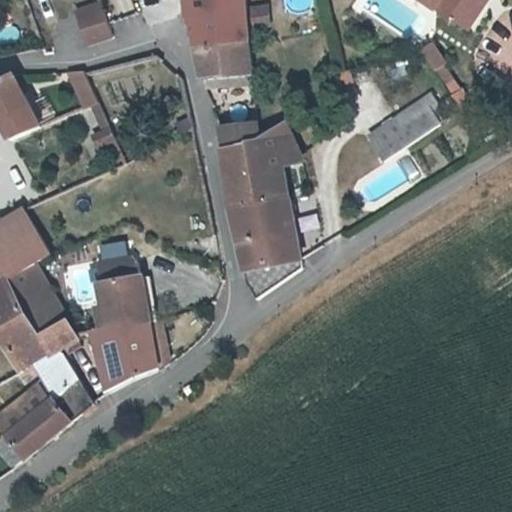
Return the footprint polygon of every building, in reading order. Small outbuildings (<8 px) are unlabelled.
[(247,0),(188,0),(196,33),(205,77),(206,80),(255,75),(247,0)] [(488,3),(482,0),(442,0),(439,6),(440,6),(451,14),(449,16),(458,22),(460,19),(472,27),(488,3)] [(255,29),(271,27),(268,4),(252,6),(255,29)] [(89,47),(115,38),(105,7),(79,16),(89,47)] [(438,70),(448,63),(435,42),(425,49),(438,70)] [(86,110),(99,104),(85,74),(84,70),(69,72),(86,110)] [(0,119),(12,144),(44,129),(17,75),(0,83),(0,119)] [(471,98),(460,105),(467,115),(478,108),(471,98)] [(413,144),(444,124),(430,104),(427,99),(373,136),(383,150),(389,160),(404,150),(413,144)] [(478,108),(467,115),(474,127),(475,128),(486,121),(478,108)] [(226,147),(264,141),(262,122),(222,126),(226,147)] [(236,208),(253,204),(295,195),(288,162),(303,154),(291,127),(264,141),(226,147),(236,208)] [(145,160),(124,164),(128,179),(148,175),(145,160)] [(252,285),(263,298),(306,269),(309,267),(307,258),(302,231),(295,195),(253,204),(260,236),(242,240),(252,285)] [(253,204),(236,208),(242,240),(260,236),(253,204)] [(0,265),(10,283),(40,268),(54,261),(29,216),(28,216),(0,229),(0,265)] [(155,320),(147,277),(143,277),(139,256),(99,263),(110,328),(155,320)] [(0,265),(0,330),(3,336),(23,370),(51,354),(44,343),(57,336),(75,327),(72,322),(41,270),(40,268),(10,283),(0,265)] [(155,320),(160,319),(153,275),(147,277),(155,320)] [(87,316),(72,322),(75,327),(81,339),(95,331),(87,316)] [(160,319),(155,320),(163,365),(173,360),(165,318),(160,319)] [(163,365),(155,320),(110,328),(113,345),(100,348),(112,391),(134,379),(163,365)] [(81,339),(75,327),(57,336),(65,349),(81,339)] [(113,345),(110,328),(95,331),(100,348),(113,345)] [(65,349),(57,336),(44,343),(51,354),(52,357),(38,366),(48,378),(61,395),(14,432),(3,441),(20,464),(98,402),(97,402),(65,349)] [(61,395),(48,378),(1,414),(14,432),(61,395)]
